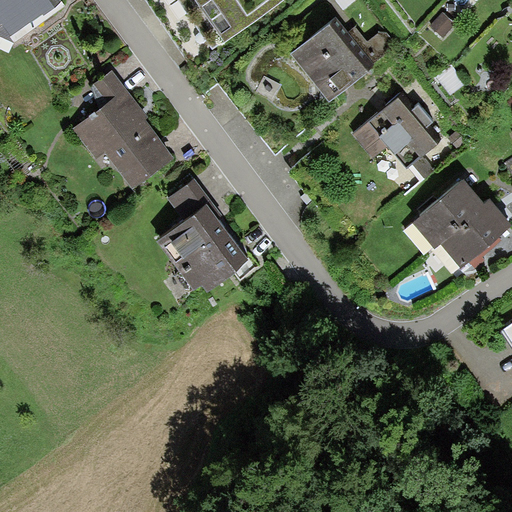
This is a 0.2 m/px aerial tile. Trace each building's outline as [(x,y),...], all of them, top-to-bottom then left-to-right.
[(0,0),(0,38),(53,1),(52,0),(0,0)] [(142,0),(194,74),(219,57),(213,48),(282,0),(142,0)] [(346,32),(333,16),(291,49),(329,96),(389,49),(390,41),(384,32),(376,33),(365,42),(353,27),(346,32)] [(128,189),(168,163),(110,77),(94,87),(107,107),(74,128),(94,157),(102,151),(128,189)] [(436,143),(397,98),(356,133),(395,178),(436,143)] [(483,205),(460,179),(414,221),(438,247),(443,242),(463,264),(510,221),(490,199),(483,205)] [(200,294),(246,262),(192,184),(170,199),(183,218),(159,235),(200,294)] [(511,319),(496,330),(511,354),(511,319)]
